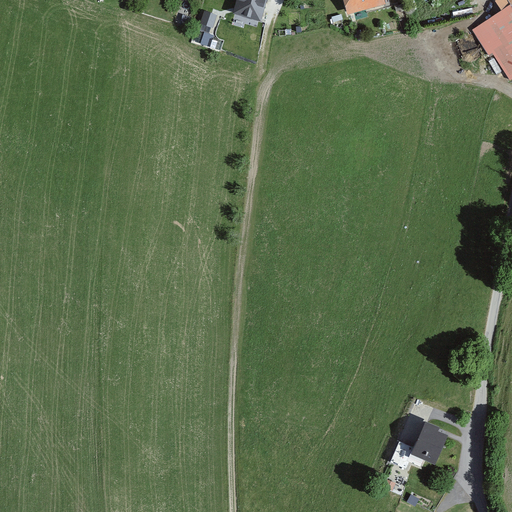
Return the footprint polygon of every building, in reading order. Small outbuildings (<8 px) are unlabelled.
[(237,0),(233,14),(256,22),(263,0),(237,0)] [(342,0),(347,15),(384,4),(382,0),(342,0)] [(511,60),(511,13),(511,12),(490,26),(511,60)] [(213,17),(204,14),(201,24),(209,27),(213,17)] [(433,461),(444,437),(423,427),(412,451),(433,461)] [(406,457),(410,443),(400,440),(397,454),(406,457)]
